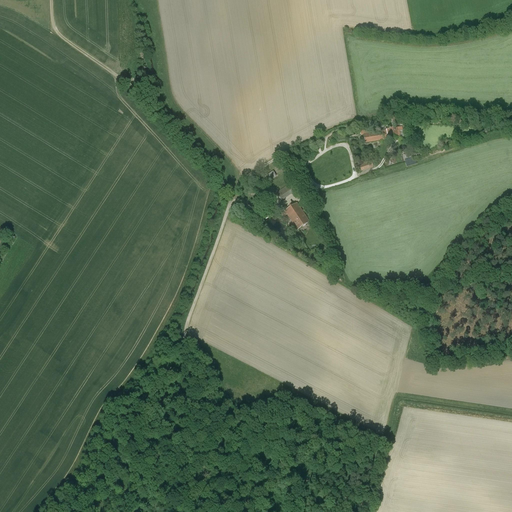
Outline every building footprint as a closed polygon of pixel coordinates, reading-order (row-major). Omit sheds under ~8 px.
[(402,127),(387,130),(388,139),(400,137),(400,136),(403,136),(402,131),(403,131),(402,127)] [(365,134),(364,134),(365,143),(384,140),(383,131),(368,133),(365,134)] [(371,161),(362,164),(364,170),(373,167),(371,161)] [(273,171),(265,177),(268,181),(276,176),(273,171)] [(293,182),(276,194),(281,200),(298,189),(293,182)] [(271,191),(265,194),(270,202),(275,199),(271,191)] [(297,203),(285,211),(298,230),(309,222),(297,203)]
